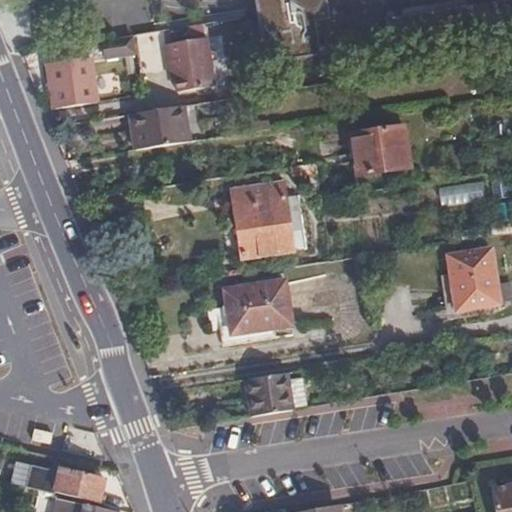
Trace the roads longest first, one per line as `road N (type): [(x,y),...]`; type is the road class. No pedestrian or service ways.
road 1 (residential): [(0,72),(159,488)]
road 2 (residential): [(159,488),(511,428)]
